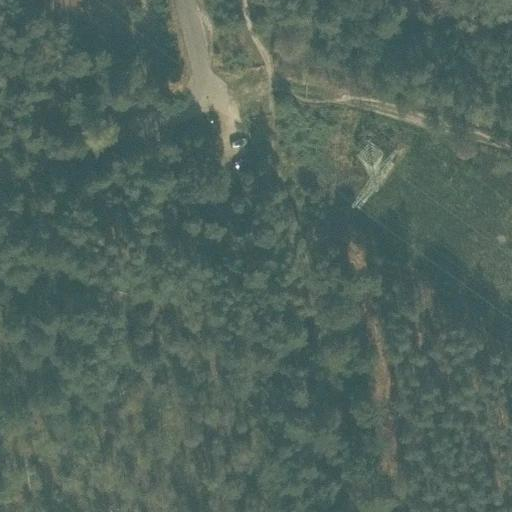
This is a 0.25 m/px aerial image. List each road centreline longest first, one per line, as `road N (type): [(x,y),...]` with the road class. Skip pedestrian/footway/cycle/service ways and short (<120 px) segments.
road 1 (unclassified): [(0,175),(209,103),(183,0)]
road 2 (track): [(270,87),(397,108),(511,144)]
